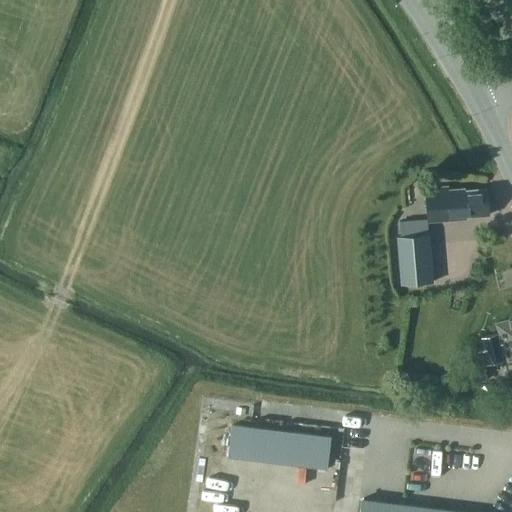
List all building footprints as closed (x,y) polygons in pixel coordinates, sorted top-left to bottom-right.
[(465,189),(449,190),(449,187),(427,189),(430,222),(464,219),(467,217),(490,215),(488,189),(465,191),(465,189)] [(398,236),(402,283),(433,281),(430,234),(398,236)] [(511,318),(497,323),(499,333),(483,337),(486,350),(476,353),(479,367),(508,360),(509,360),(511,359),(511,318)] [(467,371),(470,384),(488,380),(485,367),(467,371)] [(331,465),(335,432),(233,422),(230,455),(331,465)] [(466,511),(363,499),(361,511),(466,511)]
